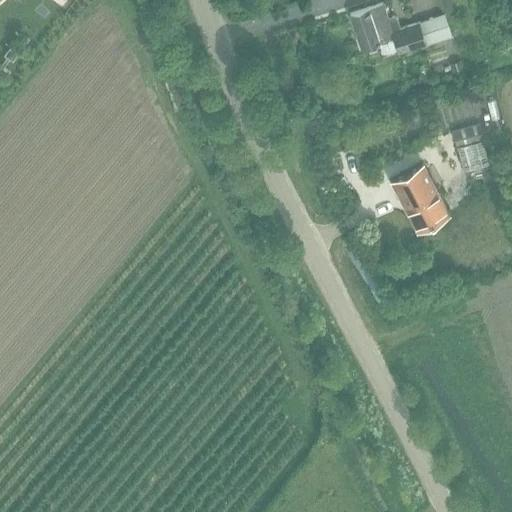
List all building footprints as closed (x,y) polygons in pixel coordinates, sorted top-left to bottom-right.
[(383,3),(349,14),(361,46),(393,35),(398,52),(425,43),(418,22),(401,27),(398,17),(393,15),(387,17),(383,3)] [(432,17),(418,22),(425,43),(439,38),(432,17)] [(460,59),(451,62),(453,70),(462,67),(460,59)] [(480,123),(453,131),(457,146),(482,139),(484,139),(480,123)] [(463,169),(488,162),(482,139),(457,146),(463,169)] [(416,229),(449,212),(423,163),(391,181),(416,229)]
